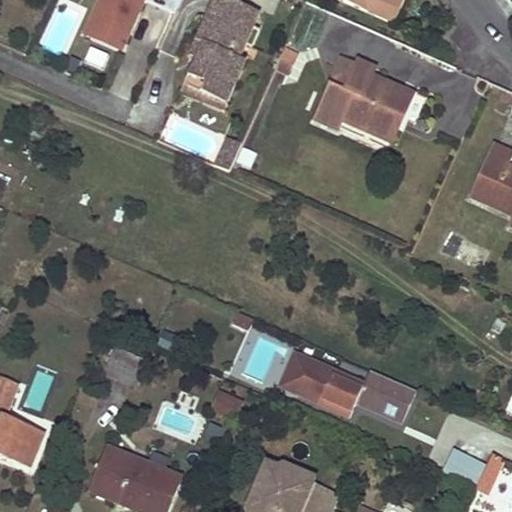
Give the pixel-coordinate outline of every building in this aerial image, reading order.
[(103,0),(89,32),(120,46),(141,0),(174,15),(180,0),(103,0)] [(260,15),(226,0),(213,0),(195,42),(202,45),(195,60),(187,77),(204,85),(200,94),(226,106),(245,63),(239,60),(260,15)] [(337,0),(393,25),(403,0),(337,0)] [(195,42),(188,57),(195,60),(202,45),(195,42)] [(291,76),(297,52),(281,48),(274,72),(291,76)] [(374,71),(358,63),(344,93),(330,86),(315,121),(337,131),(342,120),(385,139),(395,116),(401,119),(411,96),(370,78),(374,71)] [(187,77),(180,94),(223,113),(226,106),(200,94),(204,85),(187,77)] [(385,139),(391,141),(401,119),(395,116),(385,139)] [(241,147),(227,140),(221,153),(235,160),(241,147)] [(511,159),(511,153),(493,146),(469,198),(511,216),(511,220),(509,227),(511,228),(511,169),(508,168),(511,159)] [(221,153),(215,167),(229,174),(235,160),(221,153)] [(134,389),(145,362),(115,349),(103,375),(134,389)] [(295,355),(280,388),(349,419),(355,405),(401,425),(416,393),(370,372),(364,386),(295,355)] [(0,380),(0,455),(30,468),(43,436),(27,429),(3,419),(16,387),(0,380)] [(243,405),(217,394),(210,410),(235,421),(243,405)] [(169,511),(183,480),(106,448),(92,483),(133,500),(130,510),(135,511),(169,511)] [(501,459),(491,455),(474,492),(484,496),(501,459)] [(266,465),(259,481),(274,488),(281,472),(266,465)] [(333,511),(340,497),(312,486),(314,481),(283,468),(281,472),(274,488),(259,481),(247,511),(246,511),(333,511)] [(92,483),(88,492),(130,510),(133,500),(92,483)]
